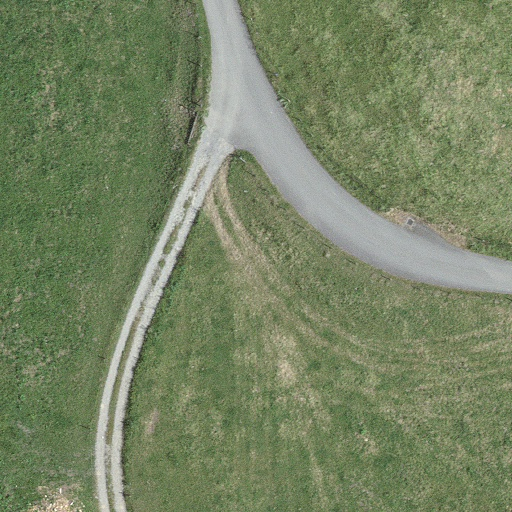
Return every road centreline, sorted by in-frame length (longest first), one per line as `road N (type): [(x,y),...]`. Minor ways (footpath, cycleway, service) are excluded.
road 1 (track): [(250,90),(196,160),(119,360),(94,479),(102,511)]
road 2 (unclassified): [(221,0),(275,139),(330,208),(398,252),(511,276)]
